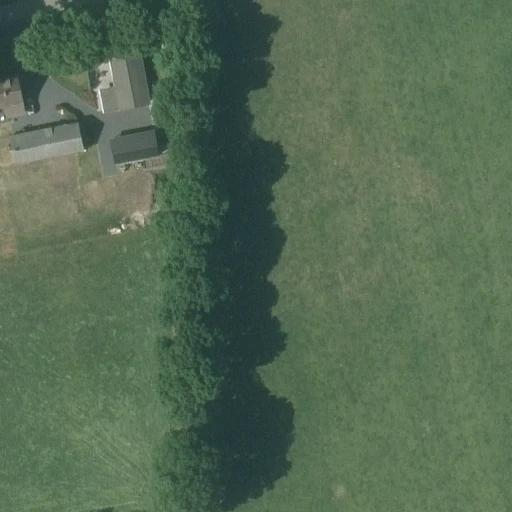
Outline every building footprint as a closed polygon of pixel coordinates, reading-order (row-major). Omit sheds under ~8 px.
[(119,86),(104,88),(107,105),(149,99),(142,53),(114,58),(119,86)] [(16,76),(0,79),(0,105),(5,105),(7,116),(24,113),(16,76)] [(157,102),(103,109),(106,129),(159,122),(157,102)] [(73,152),(83,150),(77,121),(10,135),(15,164),(55,156),(73,152)] [(156,127),(114,135),(117,154),(160,146),(156,127)]
